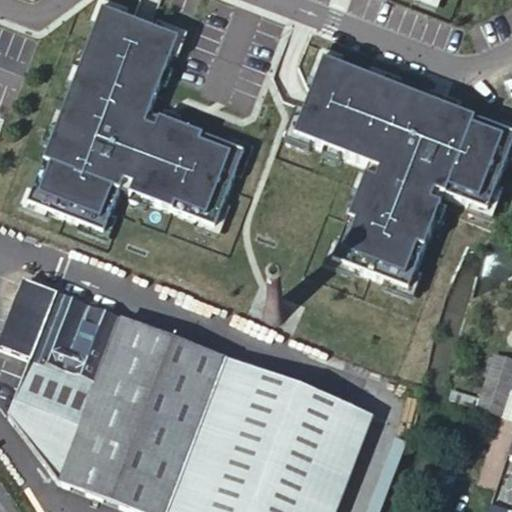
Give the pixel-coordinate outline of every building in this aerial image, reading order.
[(33,205),(107,233),(124,192),(216,225),(247,155),(154,120),(181,43),(142,28),(107,14),(33,205)] [(317,104),(303,142),(375,171),(341,265),(414,294),(455,195),(494,212),(511,166),(511,137),(331,67),(317,104)] [(143,265),(138,277),(164,287),(169,274),(143,265)] [(350,414),(22,287),(0,345),(0,354),(28,365),(12,409),(77,435),(54,495),(97,511),(322,511),(356,426),(350,414)] [(276,300),(276,302),(275,302),(271,302),(269,302),(267,303),(265,304),(262,306),(261,308),(260,310),(260,313),(260,316),(260,318),(261,320),(262,322),(265,325),(266,326),(269,327),(271,328),(273,328),(275,327),(278,327),(281,325),(282,324),(284,322),(285,320),(286,316),(286,314),(285,311),(284,309),(283,306),(283,304),(276,300)] [(479,403),(476,411),(498,419),(505,396),(511,376),(511,367),(494,361),(479,403)] [(448,393),(446,400),(476,411),(479,403),(448,393)] [(511,398),(505,396),(498,419),(511,424),(511,398)] [(77,435),(12,409),(7,422),(54,495),(77,435)] [(335,511),(371,422),(350,414),(356,426),(322,511),(335,511)]
